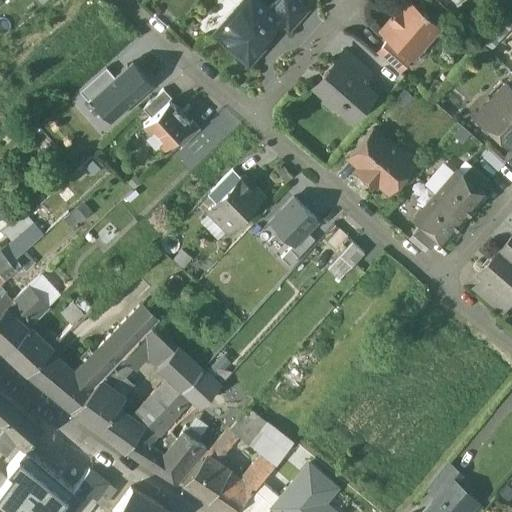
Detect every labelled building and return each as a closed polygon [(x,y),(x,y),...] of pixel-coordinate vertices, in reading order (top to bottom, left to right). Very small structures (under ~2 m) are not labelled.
[(257,0),(245,0),(243,3),(240,3),(226,19),(226,23),(219,31),(249,58),(258,47),(260,49),(273,33),(272,32),(280,22),(281,21),(269,10),(257,0)] [(308,9),(297,0),(277,0),(269,10),(281,21),(280,22),(289,30),(308,9)] [(407,0),(406,0),(380,30),(389,38),(410,56),(412,58),(413,56),(409,52),(418,42),(420,44),(435,27),(437,28),(438,27),(425,15),(427,13),(422,9),(421,11),(407,0)] [(389,38),(377,52),(398,70),(410,56),(389,38)] [(369,71),(345,49),(336,60),(360,81),(369,71)] [(114,74),(90,95),(109,117),(151,81),(131,59),(114,74)] [(360,81),(336,60),(314,84),(324,93),(324,98),(331,104),(337,103),(351,117),(372,92),(360,81)] [(105,65),(78,89),(87,98),(90,95),(114,74),(105,65)] [(506,85),(490,103),(494,107),(483,119),(510,145),(511,142),(511,90),(510,88),(506,85)] [(162,86),(142,106),(150,114),(168,98),(171,95),(162,86)] [(150,114),(142,121),(148,128),(145,131),(154,141),(157,138),(163,144),(171,137),(189,121),(168,98),(150,114)] [(189,121),(171,137),(179,146),(200,127),(192,118),(189,121)] [(374,126),(349,155),(359,164),(384,135),(374,126)] [(359,164),(357,167),(376,183),(378,180),(388,189),(409,165),(399,156),(403,152),(384,135),(359,164)] [(490,180),(471,164),(463,173),(481,189),(490,180)] [(232,166),(207,191),(215,200),(240,175),(232,166)] [(457,169),(436,193),(464,218),(486,193),(481,189),(463,173),(457,169)] [(250,185),(240,175),(215,200),(208,207),(227,227),(261,193),(252,183),(250,185)] [(436,193),(415,217),(439,238),(443,242),(464,218),(436,193)] [(317,217),(294,194),(269,220),(292,243),(305,229),(317,217)] [(0,229),(10,223),(0,206),(0,229)] [(26,213),(9,227),(18,238),(26,247),(47,228),(38,218),(33,222),(26,213)] [(439,238),(420,222),(411,232),(430,248),(439,238)] [(335,250),(349,234),(339,226),(325,241),(335,250)] [(314,237),(305,229),(292,243),(281,255),(289,263),(314,237)] [(511,235),(502,247),(511,256),(511,235)] [(18,238),(5,250),(7,252),(17,265),(20,262),(16,256),(26,247),(18,238)] [(363,249),(352,239),(340,252),(351,262),(363,249)] [(511,256),(502,247),(482,270),(486,274),(511,296),(511,256)] [(7,252),(0,257),(0,273),(3,277),(17,265),(7,252)] [(511,299),(511,296),(486,274),(476,286),(503,310),(511,299)] [(17,319),(26,327),(48,306),(29,285),(11,300),(16,304),(13,307),(8,312),(17,319)] [(0,310),(4,307),(8,303),(11,300),(5,293),(0,296),(0,310)] [(73,300),(62,311),(67,316),(73,322),(84,310),(83,309),(73,300)] [(8,303),(4,307),(8,312),(13,307),(8,303)] [(74,370),(48,349),(25,370),(69,407),(88,385),(90,387),(99,378),(113,363),(132,343),(152,322),(156,318),(141,303),(74,370)] [(4,307),(0,310),(0,334),(17,319),(8,312),(4,307)] [(67,316),(59,323),(66,329),(73,322),(67,316)] [(17,319),(0,334),(0,347),(3,350),(26,327),(17,319)] [(176,344),(152,322),(132,343),(147,356),(157,365),(176,344)] [(26,327),(3,350),(13,360),(36,337),(26,327)] [(51,331),(41,341),(47,347),(57,337),(51,331)] [(36,337),(13,360),(25,370),(48,349),(49,349),(47,347),(41,341),(36,337)] [(147,356),(132,343),(113,363),(124,374),(131,366),(135,369),(147,356)] [(176,344),(157,365),(167,375),(181,387),(201,367),(201,366),(176,344)] [(124,374),(113,363),(99,378),(108,387),(116,383),(124,374)] [(218,382),(201,367),(181,387),(199,403),(218,382)] [(167,375),(130,412),(144,423),(181,387),(167,375)] [(88,385),(69,407),(97,428),(117,403),(121,398),(108,387),(99,378),(90,387),(88,385)] [(144,423),(136,432),(157,445),(199,403),(181,387),(144,423)] [(0,391),(0,423),(17,403),(2,390),(0,391)] [(14,437),(32,416),(17,403),(0,423),(0,446),(4,449),(14,437)] [(117,403),(97,428),(107,435),(128,410),(117,403)] [(293,440),(246,404),(229,424),(239,432),(265,452),(276,460),(293,440)] [(128,410),(107,435),(124,448),(136,432),(144,423),(130,412),(128,410)] [(32,416),(14,437),(24,445),(29,440),(42,424),(32,416)] [(229,424),(202,454),(212,462),(239,432),(229,424)] [(165,450),(152,466),(176,480),(205,445),(182,428),(165,450)] [(136,432),(124,448),(152,466),(165,450),(157,445),(136,432)] [(0,511),(50,511),(78,480),(29,440),(6,467),(10,472),(0,485),(0,511)] [(265,452),(242,479),(252,487),(276,460),(265,452)] [(201,454),(182,479),(207,497),(226,472),(212,462),(202,454),(201,454)] [(446,458),(426,482),(437,492),(449,479),(451,481),(460,470),(446,458)] [(322,489),(329,480),(307,462),(279,494),(272,503),(282,511),(337,511),(323,500),(322,489)] [(89,466),(76,482),(87,491),(94,497),(108,481),(89,466)] [(239,477),(218,505),(228,511),(230,511),(246,496),(245,495),(252,487),(242,479),(239,477)] [(264,511),(272,503),(279,494),(261,479),(239,506),(246,511),(264,511)] [(462,511),(473,500),(451,481),(449,479),(437,492),(441,495),(425,511),(462,511)] [(56,507),(50,511),(74,511),(80,505),(77,503),(87,491),(76,482),(56,507)] [(152,511),(160,503),(131,486),(111,511),(112,511),(152,511)] [(160,503),(152,511),(171,511),(172,511),(160,503)]
